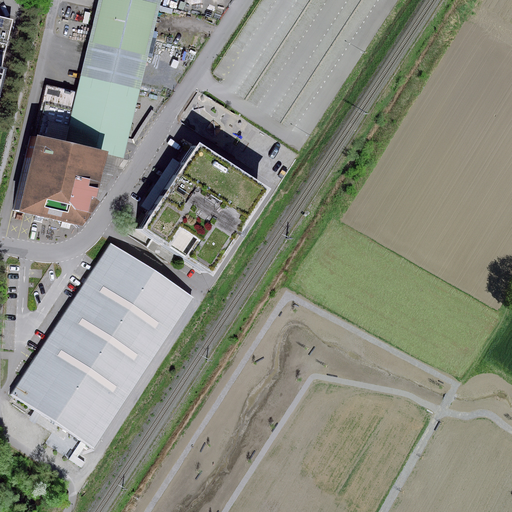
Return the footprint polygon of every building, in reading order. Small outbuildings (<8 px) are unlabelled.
[(103,0),(82,91),(53,84),(41,137),(127,157),(165,0),(103,0)] [(0,68),(2,69),(14,20),(0,16),(0,68)] [(127,157),(41,137),(35,136),(18,211),(83,227),(127,157)] [(267,190),(195,142),(137,231),(209,279),(267,190)] [(143,201),(151,206),(179,164),(171,158),(143,201)] [(7,395),(89,449),(189,298),(107,244),(7,395)]
